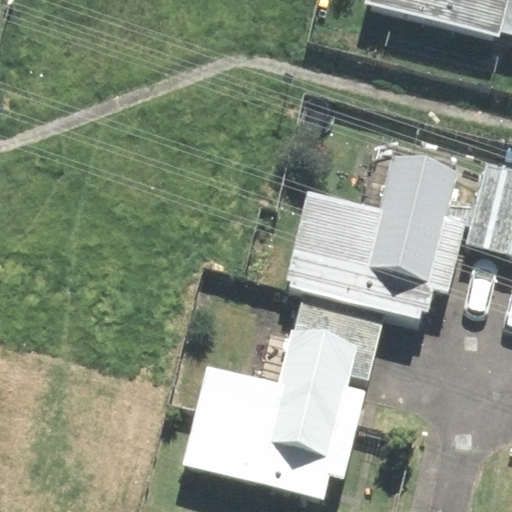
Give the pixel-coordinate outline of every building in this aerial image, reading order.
[(363,0),(358,20),(491,54),(505,0),(363,0)] [(511,0),(507,0),(496,48),(511,51),(511,0)] [(419,336),(426,307),(441,311),(459,236),(442,232),(452,189),(389,174),(376,227),(304,210),(281,303),(419,336)] [(511,187),(481,181),(463,259),(511,271),(511,187)] [(315,511),(321,490),(337,494),(358,408),(342,404),(346,389),(364,394),(378,333),(296,314),(275,401),(200,383),(176,481),(306,511),(315,511)]
